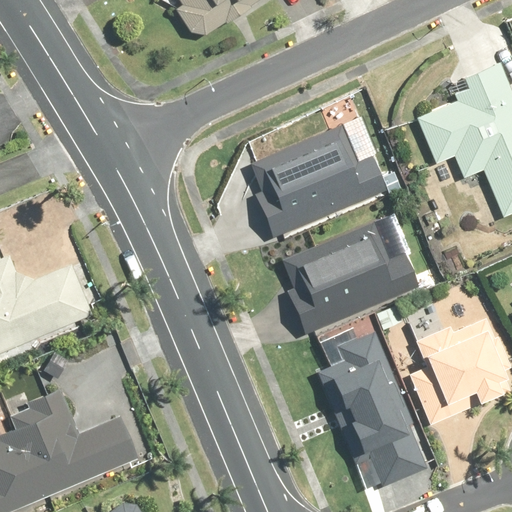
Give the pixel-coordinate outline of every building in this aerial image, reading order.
[(170,0),(194,36),(249,0),(170,0)] [(430,160),(403,173),(418,204),(428,199),(439,221),(456,214),(432,164),(451,156),(460,178),(481,169),(501,218),(511,213),(511,88),(502,63),(448,85),(454,100),(413,116),(430,160)] [(342,126),(246,164),(263,206),(255,210),(268,243),(386,195),(373,162),(359,168),(342,126)] [(369,223),(285,255),(303,302),(292,306),(301,330),(414,286),(399,248),(381,255),(369,223)] [(0,349),(88,310),(68,266),(32,279),(11,271),(4,256),(0,257),(0,349)] [(433,301),(380,327),(431,428),(508,389),(500,374),(511,368),(486,316),(450,334),(433,301)] [(343,358),(320,368),(360,461),(368,457),(380,487),(425,467),(367,332),(337,345),(343,358)] [(1,417),(0,417),(0,511),(7,511),(137,461),(116,415),(74,434),(55,392),(1,417)] [(132,511),(126,502),(110,511),(132,511)]
